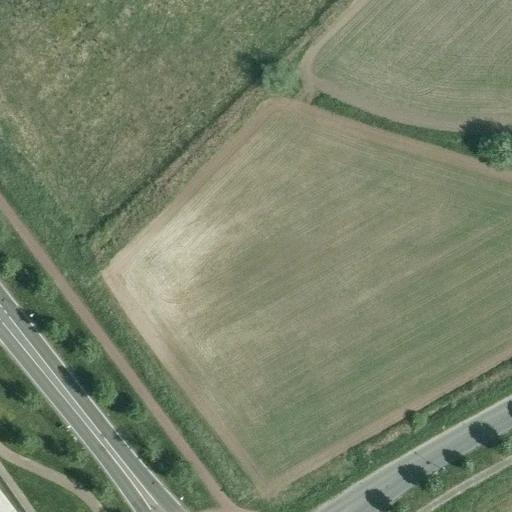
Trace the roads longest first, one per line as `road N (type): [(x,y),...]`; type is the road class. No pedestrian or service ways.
road 1 (tertiary): [(175,511),(0,296)]
road 2 (tertiary): [(0,332),(142,511)]
road 3 (unclassified): [(349,511),(511,411)]
